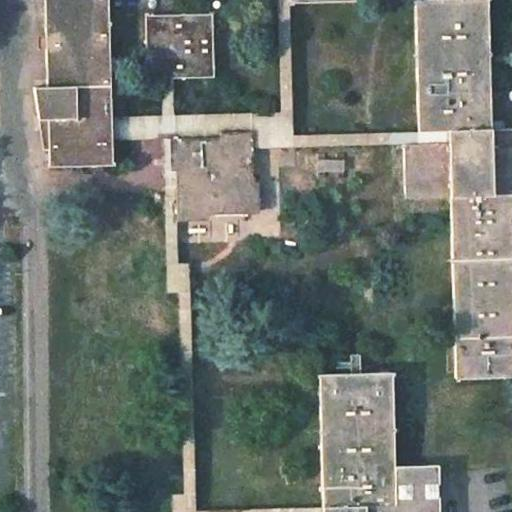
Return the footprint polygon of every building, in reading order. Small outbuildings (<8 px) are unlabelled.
[(48,150),(49,166),(110,164),(109,141),(109,117),(105,0),(44,0),(47,87),(32,86),(37,118),(48,118),(48,150)] [(274,0),(278,112),(291,111),(288,2),(288,0),(274,0)] [(448,190),(454,378),(511,376),(511,231),(511,198),(511,197),(511,128),(489,129),(485,0),(412,0),(416,131),(447,130),(447,144),(402,145),(403,192),(448,190)] [(142,16),(144,79),(213,77),(211,13),(142,16)] [(159,78),(160,116),(173,115),(172,78),(159,78)] [(109,117),(109,141),(160,139),(174,139),(248,136),(249,150),(292,149),(291,135),(291,111),(173,115),(160,116),(109,117)] [(37,118),(42,150),(48,150),(48,118),(37,118)] [(291,135),(292,149),(402,145),(447,144),(447,130),(416,131),(291,135)] [(174,139),(176,215),(251,213),(249,150),(248,136),(174,139)] [(160,139),(164,264),(178,263),(176,215),(174,139),(160,139)] [(164,264),(165,292),(188,292),(188,263),(178,263),(164,264)] [(176,292),(180,494),(194,493),(188,292),(176,292)] [(348,354),(348,374),(358,373),(359,354),(348,354)] [(435,511),(436,505),(435,470),(393,471),(389,372),(358,373),(348,374),(317,375),(320,507),(320,511),(435,511)] [(170,494),(170,511),(194,511),(194,493),(170,494)]
